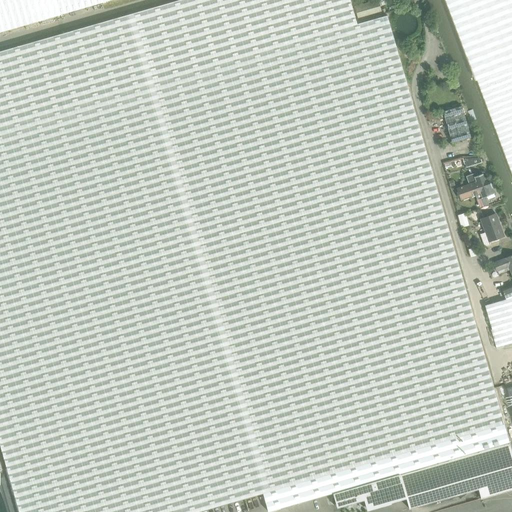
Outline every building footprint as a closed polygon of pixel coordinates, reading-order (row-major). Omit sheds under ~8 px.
[(0,50),(0,446),(19,511),(189,511),(206,507),(226,501),(262,492),(358,465),(502,423),(407,90),(386,16),(359,24),(358,24),(356,25),(351,7),(349,0),(184,0),(66,34),(0,50)] [(0,0),(0,32),(111,0),(0,0)] [(377,0),(374,0),(354,6),(357,19),(381,12),(377,0)] [(392,0),(388,0),(387,1),(388,4),(389,10),(395,8),(392,0)] [(511,0),(446,0),(511,172),(511,0)] [(459,107),(458,107),(442,112),(451,143),(468,138),(459,107)] [(479,156),(462,157),(464,168),(481,163),(479,156)] [(493,193),(488,178),(483,180),(481,174),(475,176),(474,177),(480,193),(474,195),(479,207),(487,205),(484,197),(493,193)] [(475,176),(474,175),(467,177),(470,185),(457,189),(460,199),(474,195),(480,193),(474,177),(475,176)] [(457,216),(461,227),(467,226),(464,214),(457,216)] [(488,241),(502,236),(494,214),(480,219),(482,224),(485,232),(479,235),(484,247),(489,245),(488,241)] [(511,255),(494,263),(498,274),(509,269),(511,275),(511,255)] [(511,296),(511,285),(501,290),(505,299),(511,296)] [(495,349),(511,344),(511,299),(483,307),(495,349)] [(358,465),(262,492),(268,511),(333,494),(337,508),(363,500),(366,510),(390,504),(390,503),(406,498),(409,509),(477,489),(480,498),(511,489),(511,457),(508,443),(502,423),(358,465)]
